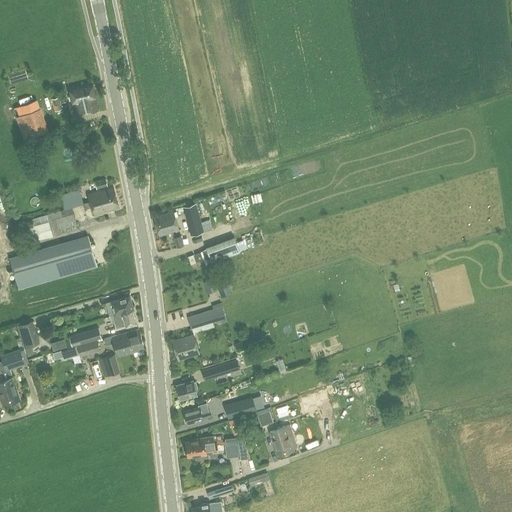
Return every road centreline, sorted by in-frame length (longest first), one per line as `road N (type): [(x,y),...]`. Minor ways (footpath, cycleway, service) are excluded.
road 1 (secondary): [(159,376),(145,251),(97,0)]
road 2 (residential): [(0,420),(125,379),(159,376)]
road 3 (secondary): [(173,511),(159,376)]
